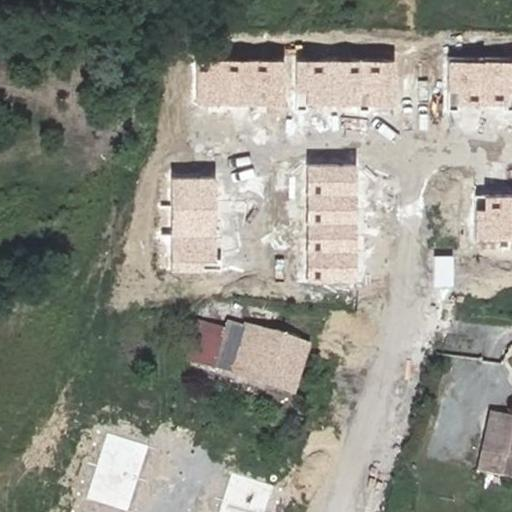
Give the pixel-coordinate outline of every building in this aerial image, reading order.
[(129,278),(141,281),(149,252),(157,254),(163,234),(158,233),(160,227),(154,225),(156,220),(146,217),(140,236),(131,234),(127,245),(118,243),(114,257),(133,263),(129,278)] [(149,252),(141,281),(155,285),(161,265),(174,268),(177,260),(157,254),(149,252)] [(124,296),(129,278),(133,263),(114,257),(105,290),(124,296)] [(205,365),(215,368),(227,327),(219,325),(217,325),(205,365)] [(227,327),(215,368),(290,389),(302,349),(227,327)] [(511,476),(511,413),(488,408),(474,467),(511,476)] [(301,417),(291,415),(288,427),(298,429),(301,417)] [(431,463),(406,457),(400,477),(425,484),(431,463)]
